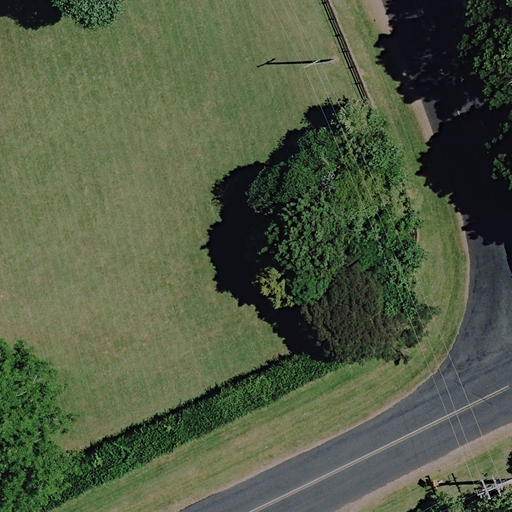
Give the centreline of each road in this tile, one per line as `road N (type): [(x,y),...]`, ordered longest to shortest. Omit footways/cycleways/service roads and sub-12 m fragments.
road 1 (unclassified): [(246,511),(511,381)]
road 2 (unclassified): [(511,250),(408,0)]
